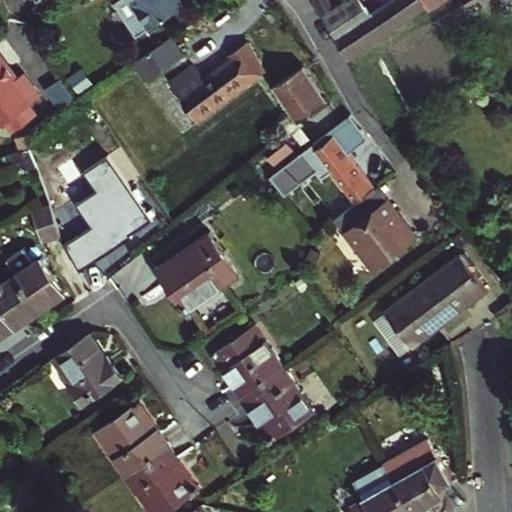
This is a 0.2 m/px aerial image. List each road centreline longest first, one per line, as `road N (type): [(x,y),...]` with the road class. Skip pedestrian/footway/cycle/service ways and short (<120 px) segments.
road 1 (residential): [(0,378),(113,301),(197,428)]
road 2 (residential): [(399,161),(300,0)]
road 3 (residential): [(490,500),(484,385),(472,330)]
